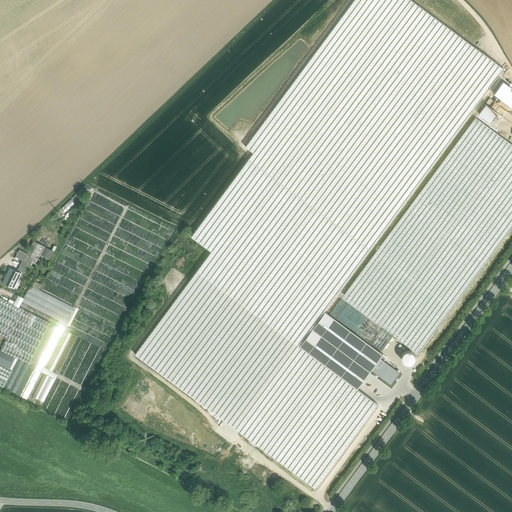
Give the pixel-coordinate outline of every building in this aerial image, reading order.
[(212,251),(197,271),(298,345),(504,69),(411,0),(353,0),(245,146),(253,152),(191,236),(212,251)] [(486,103),(478,113),(489,121),(497,111),(486,103)] [(511,144),(475,117),(342,298),(382,328),(392,335),(393,336),(393,335),(418,354),(511,227),(511,144)] [(136,232),(133,229),(128,243),(132,244),(107,251),(111,256),(106,258),(109,268),(129,262),(127,255),(148,263),(150,259),(145,257),(142,259),(141,254),(156,238),(146,228),(149,222),(152,223),(151,221),(153,220),(159,222),(158,217),(135,209),(145,219),(140,233),(139,233),(138,235),(137,229),(136,232)] [(77,218),(48,282),(56,286),(57,286),(58,289),(61,282),(62,292),(65,294),(65,293),(73,297),(74,295),(81,294),(94,264),(94,262),(95,262),(87,259),(91,258),(95,260),(98,260),(105,245),(104,242),(103,242),(102,238),(101,240),(98,238),(98,240),(97,237),(90,238),(89,234),(90,233),(89,228),(78,229),(77,218)] [(27,253),(27,254),(34,258),(36,255),(37,253),(41,245),(34,240),(27,253)] [(41,245),(37,253),(41,255),(45,247),(41,245)] [(34,258),(27,254),(27,253),(19,249),(15,257),(22,260),(28,263),(31,265),(33,261),(34,258)] [(28,263),(22,260),(17,269),(23,272),(28,263)] [(21,273),(10,268),(8,272),(10,273),(5,283),(14,288),(17,281),(21,273)] [(135,354),(236,429),(293,352),(298,345),(197,271),(135,354)] [(132,291),(134,280),(125,278),(125,279),(124,279),(122,289),(118,288),(118,287),(117,287),(117,290),(121,291),(119,296),(124,297),(123,302),(127,303),(128,299),(129,300),(130,297),(131,291),(132,291)] [(73,307),(31,285),(22,302),(65,324),(73,307)] [(20,307),(0,297),(0,333),(5,337),(20,307)] [(342,298),(307,344),(358,382),(369,366),(359,358),(382,328),(342,298)] [(101,303),(96,303),(96,307),(97,307),(97,310),(98,310),(98,309),(108,309),(108,305),(108,302),(101,302),(101,303)] [(20,307),(5,337),(7,337),(22,308),(20,307)] [(74,307),(65,324),(69,326),(78,309),(74,307)] [(63,329),(22,308),(7,337),(1,349),(16,356),(15,357),(13,361),(16,362),(3,387),(27,399),(41,371),(44,366),(63,329)] [(382,328),(359,358),(369,366),(392,335),(382,328)] [(66,331),(47,368),(58,374),(77,336),(66,331)] [(299,356),(238,437),(315,493),(383,400),(358,382),(307,344),(303,349),(299,356)] [(303,349),(298,345),(293,352),(299,356),(303,349)] [(15,357),(0,349),(0,363),(10,368),(13,361),(15,357)] [(412,362),(413,361),(415,358),(415,355),(414,353),(412,351),(409,350),(407,350),(404,351),(402,353),(401,355),(401,358),(402,360),(404,362),(406,363),(409,363),(412,362)] [(58,374),(44,366),(41,371),(45,373),(55,379),(58,374)] [(45,373),(33,396),(44,402),(55,379),(45,373)] [(68,385),(69,382),(56,381),(56,382),(55,382),(55,388),(64,389),(64,385),(68,385)]
